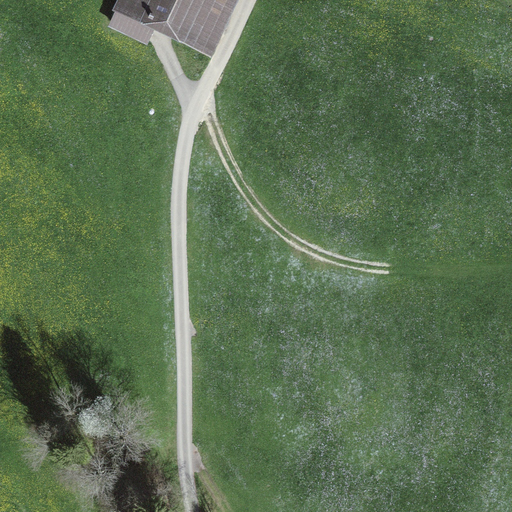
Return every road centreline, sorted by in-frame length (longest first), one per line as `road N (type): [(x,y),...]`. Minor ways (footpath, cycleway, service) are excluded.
road 1 (track): [(194,511),(183,454),(180,186),(195,111),(247,0)]
road 2 (track): [(204,93),(235,175),(280,229),(325,256),(396,269)]
